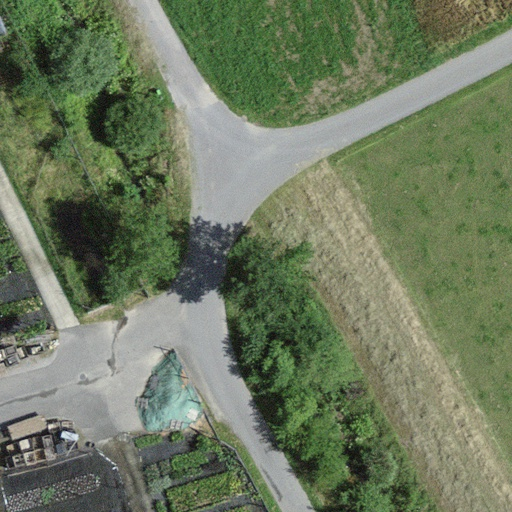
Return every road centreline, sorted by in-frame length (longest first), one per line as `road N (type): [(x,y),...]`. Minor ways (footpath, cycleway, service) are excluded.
road 1 (unclassified): [(511,45),(327,133),(244,190),(230,216),(201,304),(213,369),(301,511)]
road 2 (track): [(144,0),(226,185),(244,190)]
